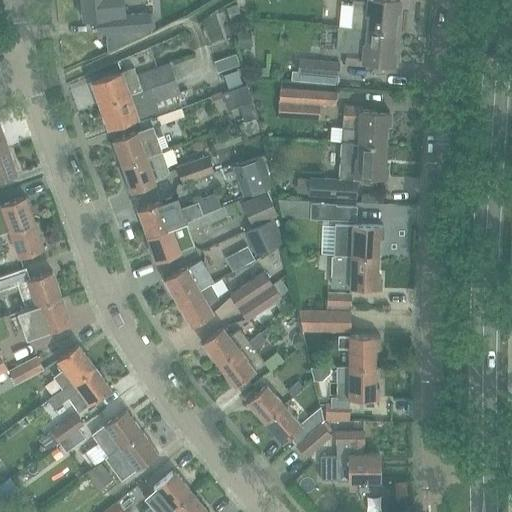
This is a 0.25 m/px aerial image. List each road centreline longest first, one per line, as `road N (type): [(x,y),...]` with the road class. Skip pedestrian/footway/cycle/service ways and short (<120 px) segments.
road 1 (secondary): [(503,0),(483,336),(484,511)]
road 2 (residential): [(264,511),(156,374),(91,267),(22,74)]
road 3 (residential): [(454,0),(430,496)]
